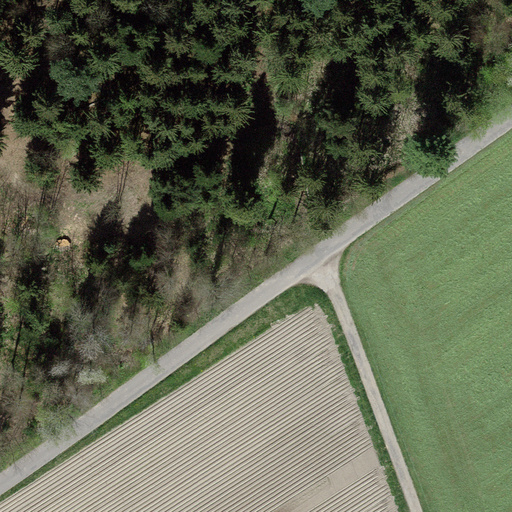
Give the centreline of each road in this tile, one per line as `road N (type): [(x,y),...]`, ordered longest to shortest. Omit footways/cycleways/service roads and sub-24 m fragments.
road 1 (tertiary): [(511,114),(0,483)]
road 2 (track): [(320,254),(417,511)]
